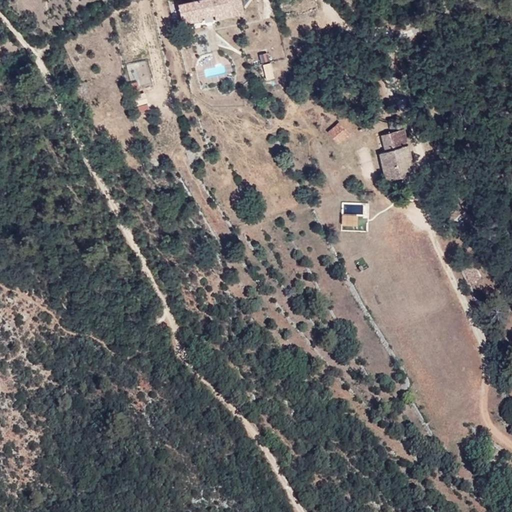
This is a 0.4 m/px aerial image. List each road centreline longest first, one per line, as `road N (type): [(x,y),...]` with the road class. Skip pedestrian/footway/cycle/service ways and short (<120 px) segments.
road 1 (track): [(0,16),(39,59),(186,356),(260,438),(300,511)]
road 2 (track): [(511,444),(490,427),(482,337),(419,207)]
